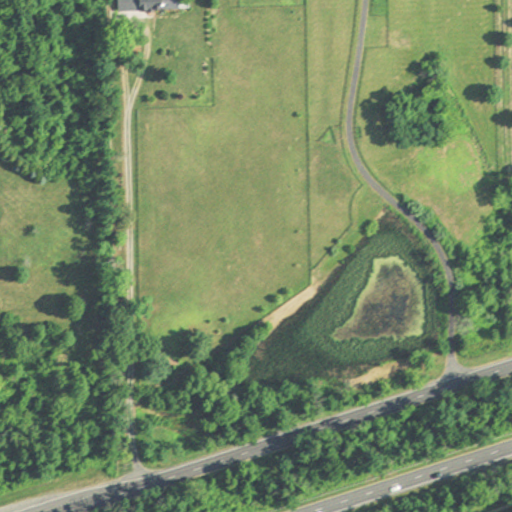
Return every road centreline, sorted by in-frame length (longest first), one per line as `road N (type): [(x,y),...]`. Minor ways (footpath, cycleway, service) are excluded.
road 1 (trunk): [(511,370),(80,511)]
road 2 (trunk): [(321,511),(511,449)]
